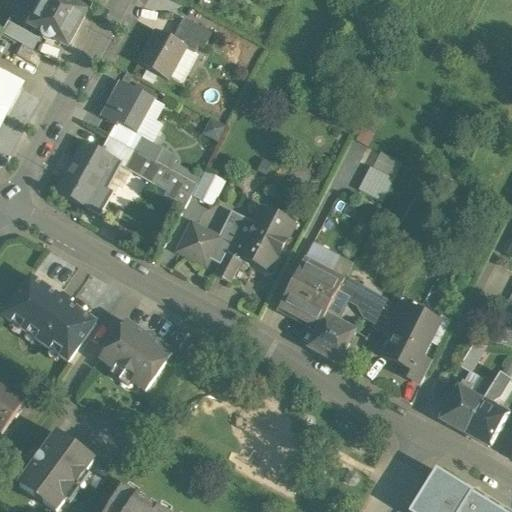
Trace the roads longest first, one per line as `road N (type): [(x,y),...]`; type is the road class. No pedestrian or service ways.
road 1 (residential): [(5,203),(418,441)]
road 2 (residential): [(5,203),(117,0)]
